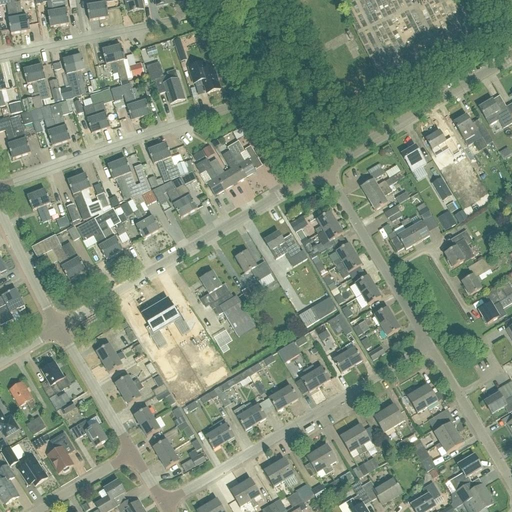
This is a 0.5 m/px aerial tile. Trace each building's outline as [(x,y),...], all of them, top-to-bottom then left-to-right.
[(21,34),(14,0),(0,0),(0,6),(7,6),(10,21),(9,21),(11,36),(21,34)] [(48,14),(51,29),(60,28),(56,2),(55,0),(35,0),(37,5),(42,4),(47,3),(49,14),(48,14)] [(55,0),(56,2),(60,28),(69,26),(67,11),(66,11),(64,0),(55,0)] [(90,23),(99,21),(95,0),(91,0),(92,7),(87,8),(90,23)] [(95,0),(99,21),(108,19),(105,0),(95,0)] [(134,13),(144,11),(141,0),(124,0),(128,13),(134,12),(134,13)] [(20,3),(16,4),(16,8),(21,34),(30,33),(28,18),(23,18),(21,8),(20,8),(20,5),(20,3)] [(484,25),(477,10),(470,13),(471,15),(468,16),(466,12),(465,12),(475,32),(473,27),(476,26),(477,28),(484,25)] [(112,49),(120,83),(128,81),(123,62),(125,62),(121,47),(112,49)] [(120,83),(112,49),(103,52),(106,67),(111,65),(114,76),(118,75),(120,83)] [(156,49),(147,51),(149,58),(158,55),(156,49)] [(133,56),(127,58),(129,68),(132,79),(144,76),(141,65),(136,66),(133,56)] [(72,59),(82,96),(86,95),(83,84),(80,73),(85,72),(82,57),(72,59)] [(82,97),(82,96),(72,59),(63,62),(67,76),(70,88),(71,88),(74,99),(82,97)] [(164,79),(164,78),(159,64),(147,68),(151,84),(155,82),(164,79)] [(207,72),(204,64),(189,69),(194,85),(203,82),(207,95),(221,90),(214,69),(207,72)] [(39,95),(40,98),(41,102),(50,100),(46,82),(42,67),(33,69),(39,95)] [(36,99),(40,98),(39,95),(33,69),(24,71),(27,86),(32,85),(35,96),(36,99)] [(3,120),(8,119),(8,117),(4,103),(2,93),(6,92),(3,77),(0,77),(0,105),(1,108),(3,118),(2,118),(3,120)] [(155,82),(159,96),(167,94),(171,106),(185,102),(179,81),(170,84),(168,77),(164,78),(164,79),(155,82)] [(147,98),(153,96),(149,84),(144,86),(147,98)] [(127,108),(132,123),(141,120),(133,95),(132,91),(130,86),(110,91),(115,104),(123,102),(121,98),(124,97),(128,108),(127,108)] [(63,101),(73,99),(71,89),(61,91),(63,101)] [(133,95),(141,120),(150,117),(145,103),(141,104),(137,94),(136,90),(132,91),(133,95)] [(55,104),(61,102),(59,91),(52,93),(55,104)] [(93,108),(101,133),(110,130),(106,115),(107,115),(104,106),(113,103),(109,91),(103,94),(90,98),(93,107),(93,108)] [(25,113),(35,111),(32,99),(22,102),(25,113)] [(16,102),(6,106),(9,116),(19,113),(16,102)] [(77,116),(83,114),(80,102),(74,104),(77,116)] [(493,102),(479,110),(489,127),(499,122),(503,130),(511,124),(511,117),(506,108),(499,113),(493,102)] [(52,116),(54,120),(62,145),(71,142),(66,128),(65,128),(62,118),(70,115),(66,103),(50,108),(52,116)] [(62,145),(54,120),(52,116),(50,108),(49,107),(30,113),(33,124),(39,122),(39,123),(45,121),(49,133),(48,134),(53,148),(62,145)] [(93,108),(93,107),(85,110),(88,121),(92,136),(101,133),(93,108)] [(25,127),(33,124),(30,113),(21,116),(25,127)] [(10,119),(22,158),(31,155),(26,141),(19,120),(18,117),(10,119)] [(466,117),(454,124),(460,135),(462,138),(468,148),(482,140),(475,126),(472,128),(466,117)] [(22,158),(10,119),(9,119),(8,119),(3,120),(3,121),(0,121),(0,133),(6,132),(10,146),(8,146),(13,161),(22,158)] [(242,129),(245,137),(246,139),(252,136),(247,127),(242,129)] [(440,133),(426,141),(432,152),(436,159),(449,151),(453,158),(460,154),(451,140),(446,143),(440,133)] [(488,136),(482,140),(487,147),(492,144),(488,136)] [(233,158),(245,179),(256,173),(248,160),(244,163),(240,155),(244,153),(238,144),(228,150),(231,155),(233,158)] [(166,146),(157,149),(170,183),(174,181),(181,178),(188,176),(188,175),(194,173),(190,163),(184,165),(184,164),(174,168),(171,160),(172,160),(166,146)] [(412,173),(418,169),(425,165),(421,158),(415,147),(401,156),(412,173)] [(250,159),(255,156),(250,148),(245,151),(250,159)] [(164,185),(170,183),(157,149),(149,153),(154,167),(157,166),(164,185)] [(231,155),(228,150),(230,153),(223,157),(231,171),(228,173),(235,185),(245,179),(233,158),(231,155)] [(498,153),(501,160),(508,156),(505,150),(498,153)] [(117,164),(130,199),(131,201),(143,196),(141,191),(140,186),(136,188),(131,175),(126,160),(117,164)] [(209,165),(210,165),(207,161),(196,167),(201,175),(206,172),(212,182),(207,185),(214,198),(225,191),(212,170),(209,165)] [(235,185),(228,173),(225,174),(217,161),(210,165),(209,165),(212,170),(225,191),(235,185)] [(117,164),(108,167),(113,181),(116,180),(124,201),(130,199),(117,164)] [(138,179),(145,177),(141,166),(134,169),(138,179)] [(382,169),(372,175),(375,181),(385,175),(382,169)] [(368,201),(389,188),(404,179),(401,173),(389,180),(389,181),(386,183),(377,188),(373,182),(361,189),(368,201)] [(97,198),(99,203),(92,206),(87,192),(91,190),(86,176),(77,180),(92,219),(95,221),(111,211),(110,208),(109,208),(104,195),(97,198)] [(156,182),(154,178),(148,181),(152,190),(153,190),(153,191),(160,188),(159,187),(163,185),(161,180),(156,182)] [(84,223),(92,219),(77,180),(68,183),(73,197),(74,197),(84,223)] [(172,185),(189,215),(197,211),(190,197),(188,198),(184,189),(185,188),(180,180),(172,185)] [(442,202),(444,201),(452,197),(442,180),(432,185),(442,202)] [(173,207),(181,220),(189,215),(172,185),(171,183),(152,192),(160,206),(167,202),(163,196),(167,194),(174,207),(173,207)] [(389,188),(368,201),(375,212),(387,205),(383,199),(392,194),(389,188)] [(46,219),(47,223),(51,221),(50,218),(46,207),(51,206),(45,191),(36,195),(46,219)] [(399,206),(410,199),(406,194),(396,200),(399,206)] [(43,224),(47,223),(46,219),(36,195),(27,198),(33,212),(38,211),(43,224)] [(132,201),(139,213),(152,236),(160,232),(153,218),(148,221),(140,206),(145,203),(141,197),(132,201)] [(203,197),(197,201),(201,208),(208,205),(203,197)] [(136,228),(144,241),(152,236),(139,213),(132,201),(120,207),(125,216),(133,212),(134,213),(135,215),(140,225),(136,228)] [(73,228),(81,225),(74,206),(67,208),(73,224),(72,224),(73,228)] [(119,218),(124,215),(120,207),(115,209),(119,218)] [(392,224),(402,218),(396,208),(385,215),(388,220),(389,219),(392,224)] [(424,222),(432,218),(426,209),(419,214),(424,222)] [(111,211),(95,221),(107,244),(115,257),(123,252),(116,239),(115,239),(107,224),(110,222),(114,228),(119,238),(126,234),(121,225),(113,210),(111,211)] [(456,223),(465,220),(462,211),(453,215),(456,223)] [(442,232),(454,225),(446,212),(435,218),(442,232)] [(320,228),(315,231),(318,236),(337,225),(330,214),(317,222),(320,228)] [(60,230),(69,227),(66,218),(57,222),(60,230)] [(404,222),(418,244),(430,237),(422,224),(414,229),(409,220),(404,222)] [(115,257),(107,244),(95,221),(77,230),(84,243),(94,237),(100,248),(99,248),(106,262),(115,257)] [(406,252),(418,244),(404,222),(401,224),(406,233),(391,243),(397,254),(404,250),(406,252)] [(310,244),(304,248),(309,256),(312,261),(336,246),(333,241),(343,235),(337,225),(318,236),(317,236),(321,245),(313,250),(310,244)] [(74,243),(80,239),(74,229),(68,232),(74,243)] [(278,234),(265,243),(271,253),(276,261),(287,254),(285,251),(295,245),(290,237),(286,230),(278,234)] [(301,242),(306,239),(302,231),(296,235),(301,242)] [(445,255),(453,269),(463,263),(464,264),(474,258),(472,259),(465,248),(472,243),(466,232),(451,241),(455,249),(445,255)] [(62,269),(69,282),(77,278),(62,249),(55,237),(43,243),(48,254),(53,252),(57,260),(58,259),(59,261),(58,262),(62,269)] [(62,249),(77,278),(86,273),(77,257),(76,257),(75,255),(75,254),(70,245),(62,249)] [(295,245),(285,251),(287,254),(291,260),(301,254),(295,245)] [(336,268),(356,256),(349,246),(336,254),(340,260),(333,264),(336,268)] [(257,268),(248,253),(236,260),(245,276),(251,272),(258,284),(271,275),(264,264),(257,268)] [(356,256),(336,268),(338,272),(345,268),(349,275),(362,267),(356,256)] [(473,277),(462,284),(470,297),(481,290),(478,285),(482,282),(479,277),(484,274),(489,271),(483,261),(477,264),(468,270),(473,277)] [(321,263),(315,266),(320,275),(325,271),(321,263)] [(222,288),(213,274),(200,281),(209,296),(214,304),(212,305),(219,316),(223,314),(238,338),(255,328),(237,299),(234,300),(226,286),(222,288)] [(334,284),(329,276),(323,280),(331,293),(337,289),(334,284)] [(362,296),(375,288),(368,277),(355,285),(362,296)] [(375,288),(362,296),(368,307),(381,299),(375,288)] [(250,306),(256,303),(248,289),(241,293),(250,306)] [(0,309),(20,300),(16,291),(15,292),(14,290),(9,293),(10,294),(8,294),(9,296),(0,299),(0,309)] [(501,310),(498,305),(501,303),(506,300),(500,290),(495,293),(485,298),(489,305),(479,312),(487,326),(498,319),(499,321),(506,317),(502,310),(501,310)] [(340,295),(334,298),(339,306),(345,303),(340,295)] [(330,299),(312,310),(319,321),(337,311),(330,299)] [(25,309),(20,300),(0,309),(0,326),(13,320),(11,315),(17,312),(17,313),(19,312),(19,313),(24,310),(24,309),(25,309)] [(168,301),(155,308),(167,328),(174,324),(182,338),(191,332),(178,311),(175,312),(168,301)] [(155,308),(142,316),(149,328),(146,330),(159,351),(168,346),(160,332),(167,328),(155,308)] [(348,308),(342,312),(347,320),(353,316),(348,308)] [(378,330),(394,320),(388,309),(374,317),(378,323),(375,325),(378,330)] [(352,334),(341,316),(328,324),(332,330),(338,326),(346,338),(352,334)] [(394,320),(378,330),(380,334),(383,332),(387,339),(401,331),(394,320)] [(359,326),(353,330),(358,338),(364,334),(359,326)] [(318,337),(327,332),(323,327),(315,331),(318,337)] [(127,336),(132,344),(137,341),(133,333),(127,336)] [(299,348),(308,344),(304,338),(296,343),(299,348)] [(367,340),(361,343),(366,351),(372,348),(367,340)] [(301,356),(294,344),(279,353),(286,364),(301,356)] [(103,365),(116,357),(109,346),(96,354),(103,365)] [(135,349),(140,358),(145,354),(140,346),(135,349)] [(341,351),(344,355),(352,369),(363,363),(355,349),(348,353),(345,348),(341,351)] [(373,363),(385,355),(381,348),(369,355),(373,363)] [(352,369),(344,355),(341,351),(336,354),(339,358),(333,362),(342,375),(352,369)] [(140,358),(134,361),(137,365),(147,360),(148,359),(145,354),(140,358)] [(116,357),(103,365),(109,376),(122,368),(116,357)] [(268,368),(276,363),(273,357),(264,362),(268,368)] [(163,374),(171,369),(165,358),(156,363),(163,374)] [(151,364),(146,368),(150,376),(156,372),(151,364)] [(55,365),(42,373),(50,387),(44,391),(49,400),(61,393),(71,386),(67,378),(64,380),(55,365)] [(254,375),(262,371),(259,365),(251,370),(254,375)] [(227,367),(221,371),(226,379),(232,376),(227,367)] [(312,375),(320,388),(331,382),(323,368),(316,372),(313,367),(309,369),(312,375)] [(309,395),(320,388),(312,375),(309,369),(304,372),(307,378),(301,381),(309,395)] [(212,376),(206,379),(211,388),(217,384),(212,376)] [(236,387),(244,382),(241,376),(232,381),(236,387)] [(158,389),(153,393),(156,398),(167,391),(159,377),(153,381),(158,389)] [(122,397),(141,385),(138,381),(132,384),(129,378),(115,386),(122,397)] [(266,393),(260,383),(255,386),(261,396),(266,393)] [(20,409),(27,405),(31,412),(37,408),(32,401),(33,401),(23,384),(10,392),(20,409)] [(231,390),(227,384),(214,392),(218,397),(225,410),(232,406),(224,394),(231,390)] [(141,385),(122,397),(128,407),(141,399),(137,393),(143,389),(141,385)] [(278,390),(288,407),(299,401),(291,388),(290,388),(287,385),(278,390)] [(418,393),(428,409),(438,403),(428,387),(418,393)] [(511,413),(511,397),(508,399),(502,389),(497,392),(499,395),(485,404),(492,416),(505,408),(509,415),(511,413)] [(277,414),(288,407),(278,390),(273,393),(275,397),(269,400),(277,414)] [(175,405),(170,396),(167,391),(156,398),(159,403),(165,400),(170,408),(175,405)] [(214,392),(209,395),(212,401),(218,397),(214,392)] [(417,415),(428,409),(418,393),(407,399),(417,415)] [(204,406),(212,401),(209,395),(201,400),(204,406)] [(199,409),(198,408),(195,403),(187,408),(190,414),(199,409)] [(66,415),(75,410),(72,404),(62,409),(66,415)] [(256,426),(248,413),(244,407),(240,409),(244,416),(237,419),(245,433),(256,426)] [(248,413),(256,426),(267,420),(259,407),(248,413)] [(384,413),(394,429),(404,423),(394,407),(384,413)] [(141,429),(154,421),(148,410),(134,418),(141,429)] [(178,410),(173,413),(178,421),(183,418),(178,410)] [(5,421),(0,412),(0,433),(2,432),(6,438),(18,431),(11,418),(5,421)] [(384,436),(394,429),(384,413),(374,419),(384,436)] [(453,420),(449,414),(440,419),(444,426),(453,420)] [(444,426),(440,419),(438,416),(433,420),(439,429),(444,426)] [(33,437),(46,429),(39,419),(27,426),(33,437)] [(433,420),(428,423),(434,432),(439,429),(433,420)] [(154,421),(141,429),(147,439),(160,431),(154,421)] [(91,431),(86,422),(74,430),(80,439),(87,435),(95,449),(107,442),(98,427),(91,431)] [(440,445),(457,435),(451,425),(434,435),(440,445)] [(216,432),(224,446),(235,439),(227,426),(216,432)] [(360,449),(363,454),(367,452),(364,447),(371,443),(361,427),(350,433),(360,449)] [(190,428),(184,432),(189,440),(194,437),(190,428)] [(224,446),(216,432),(213,428),(209,430),(212,435),(205,439),(213,452),(224,446)] [(359,457),(363,454),(360,449),(350,433),(340,439),(350,456),(356,452),(359,457)] [(65,474),(70,472),(70,470),(69,468),(72,466),(62,450),(64,449),(65,450),(71,446),(64,434),(50,443),(56,453),(49,457),(59,474),(62,473),(63,474),(65,474)] [(440,445),(435,447),(438,452),(442,449),(446,455),(463,445),(457,435),(440,445)] [(413,449),(411,445),(407,440),(402,443),(407,452),(413,449)] [(424,448),(419,440),(411,445),(413,449),(415,453),(424,448)] [(160,460),(173,452),(167,442),(153,450),(160,460)] [(192,445),(197,453),(202,450),(197,442),(192,445)] [(378,454),(384,451),(378,443),(373,446),(378,454)] [(407,452),(402,443),(397,446),(402,455),(407,452)] [(327,470),(330,474),(333,472),(331,467),(337,463),(327,447),(317,453),(327,470)] [(415,453),(418,459),(427,453),(424,448),(415,453)] [(10,468),(19,463),(10,449),(2,454),(10,468)] [(173,452),(160,460),(166,471),(179,463),(173,452)] [(326,477),(330,474),(327,470),(317,453),(307,459),(310,465),(305,467),(311,478),(316,475),(316,476),(323,472),(326,477)] [(427,474),(436,468),(427,453),(418,459),(427,474)] [(196,468),(206,462),(202,455),(191,461),(196,468)] [(468,486),(468,487),(472,484),(468,478),(482,470),(475,458),(458,467),(463,475),(450,482),(456,494),(468,486)] [(21,467),(23,469),(19,472),(29,487),(33,485),(35,488),(48,480),(45,475),(46,474),(42,468),(41,469),(34,459),(21,467)] [(368,463),(374,472),(379,469),(373,460),(368,463)] [(295,477),(285,461),(274,467),(284,484),(286,487),(290,485),(288,481),(295,477)] [(374,472),(368,463),(363,466),(369,475),(374,472)] [(0,498),(5,506),(19,498),(10,482),(15,479),(8,467),(0,471),(0,475),(4,482),(0,484),(0,498)] [(264,473),(274,490),(284,484),(274,467),(264,473)] [(358,481),(364,477),(358,468),(353,471),(358,481)] [(339,480),(340,480),(345,489),(350,486),(355,483),(349,474),(344,477),(339,480)] [(335,483),(340,492),(345,489),(340,480),(335,483)] [(365,493),(371,504),(378,500),(382,506),(402,494),(394,480),(376,491),(371,483),(362,488),(365,493)] [(261,498),(251,481),(241,487),(251,504),(254,509),(258,507),(255,501),(261,498)] [(103,491),(108,498),(95,506),(99,511),(109,511),(116,508),(112,501),(124,494),(117,482),(103,491)] [(340,492),(335,483),(329,486),(335,495),(340,492)] [(352,488),(357,497),(364,493),(359,484),(352,488)] [(318,503),(328,496),(322,485),(311,491),(318,503)] [(414,511),(430,511),(435,509),(431,502),(440,497),(433,485),(423,491),(427,498),(412,507),(414,511)] [(472,493),(468,487),(468,486),(456,494),(464,506),(467,511),(483,511),(486,510),(494,506),(482,487),(472,493)] [(230,493),(240,510),(251,504),(241,487),(230,493)] [(297,493),(292,496),(297,506),(302,503),(297,493)] [(371,504),(365,493),(345,504),(350,511),(366,511),(364,508),(371,504)] [(292,508),(297,506),(292,496),(287,499),(292,508)] [(207,507),(209,511),(223,511),(217,501),(207,507)] [(278,511),(286,511),(280,501),(274,504),(278,511)] [(131,507),(128,502),(118,508),(120,511),(143,511),(138,503),(131,507)]
